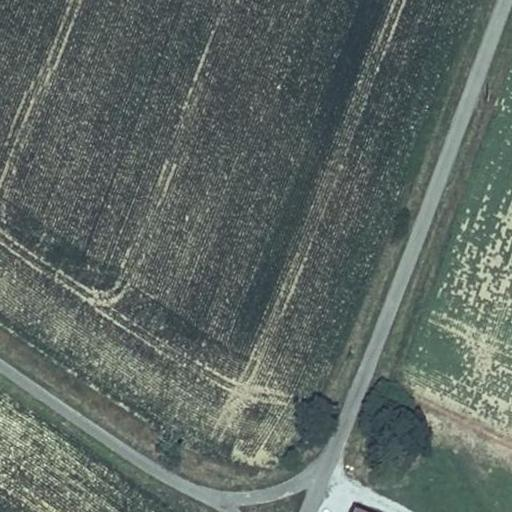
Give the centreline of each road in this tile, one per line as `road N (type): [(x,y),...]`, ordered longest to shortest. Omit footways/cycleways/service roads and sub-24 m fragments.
road 1 (unclassified): [(332,453),(504,0)]
road 2 (unclassified): [(0,368),(192,491)]
road 3 (unclassified): [(332,453),(282,489),(225,498),(192,491)]
